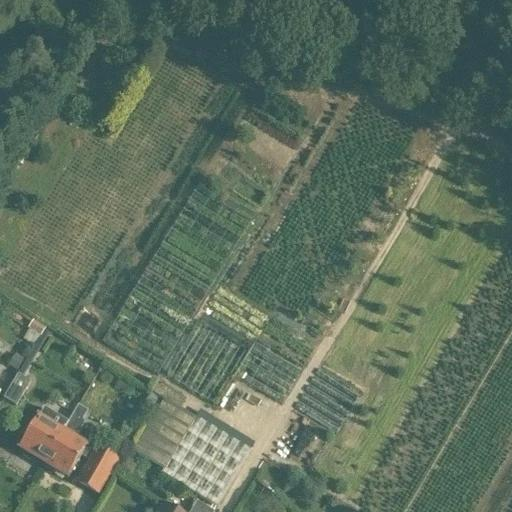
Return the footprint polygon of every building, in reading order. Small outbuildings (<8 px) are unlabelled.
[(64,105),(100,128),(137,68),(100,45),(64,105)] [(33,322),(27,330),(40,338),(45,330),(33,322)] [(14,357),(8,368),(16,373),(23,362),(14,357)] [(3,400),(15,407),(29,383),(17,376),(3,400)] [(150,394),(143,406),(152,411),(159,399),(150,394)] [(121,407),(132,413),(139,401),(128,395),(121,407)] [(163,401),(137,450),(167,466),(162,475),(219,505),(252,443),(219,425),(217,429),(163,401)] [(63,430),(43,465),(52,470),(53,475),(61,479),(65,478),(67,479),(79,457),(84,449),(85,448),(72,440),(73,436),(72,436),(87,412),(78,407),(72,417),(63,430)] [(37,420),(19,450),(21,452),(22,456),(30,461),(33,459),(43,465),(63,430),(53,424),(51,428),(37,420)] [(87,462),(75,483),(97,496),(117,461),(95,449),(92,454),(84,449),(79,457),(87,462)] [(173,511),(162,505),(157,511),(211,511),(195,502),(189,511),(173,511)]
